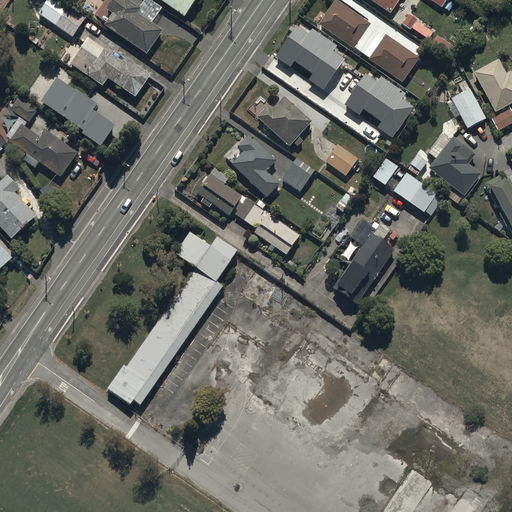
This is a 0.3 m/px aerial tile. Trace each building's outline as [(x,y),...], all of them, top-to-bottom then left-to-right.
[(56,0),(48,0),(38,14),(73,39),(88,18),(72,6),(70,9),(56,0)] [(105,25),(106,25),(147,55),(164,32),(153,23),(163,9),(150,0),(145,0),(140,8),(129,0),(113,0),(107,9),(113,14),(105,25)] [(159,0),(186,19),(198,0),(159,0)] [(353,50),(369,28),(371,25),(336,0),(319,25),(353,50)] [(370,0),(373,2),(371,6),(376,9),(379,6),(391,14),(401,0),(370,0)] [(410,30),(417,21),(409,15),(402,25),(410,30)] [(308,33),(297,25),(275,56),(290,66),(294,61),(313,74),(309,79),(324,90),(345,59),(334,50),(337,45),(312,28),(308,33)] [(439,37),(422,26),(417,33),(434,45),(439,37)] [(384,39),(369,60),(403,84),(421,59),(387,35),(384,39)] [(103,88),(109,79),(136,98),(151,76),(126,58),(123,63),(104,49),(86,76),(103,88)] [(498,59),(473,73),(495,114),(511,104),(511,73),(511,71),(506,74),(498,59)] [(376,81),(365,73),(344,104),(358,114),(362,109),(381,122),(377,128),(392,138),(414,107),(402,99),(406,93),(380,76),(376,81)] [(58,79),(42,102),(80,129),(78,131),(101,148),(115,128),(128,136),(141,118),(100,88),(91,100),(77,90),(76,91),(58,79)] [(486,120),(470,90),(451,100),(452,102),(447,105),(455,119),(459,116),(467,130),(486,120)] [(313,122),(285,97),(273,110),(269,106),(258,118),(290,147),(313,122)] [(33,105),(31,108),(18,98),(10,109),(30,124),(38,113),(35,111),(37,108),(33,105)] [(498,133),(511,124),(511,114),(509,110),(491,120),(498,133)] [(23,125),(10,141),(20,149),(17,153),(25,159),(24,160),(35,169),(40,163),(61,179),(79,154),(47,130),(40,138),(23,125)] [(244,153),(232,165),(263,194),(260,196),(263,200),(266,197),(268,199),(281,185),(268,173),(270,171),(269,170),(277,162),(250,136),(239,148),(244,153)] [(453,137),(428,169),(464,197),(481,175),(468,164),(475,155),(453,137)] [(338,146),(326,162),(346,178),(359,161),(338,146)] [(427,164),(417,156),(410,165),(411,166),(408,170),(416,177),(427,164)] [(315,172),(297,159),(283,179),(301,192),(315,172)] [(399,168),(387,160),(374,179),(386,187),(394,176),(395,177),(397,174),(396,173),(399,168)] [(229,216),(232,213),(244,222),(255,206),(226,185),(230,179),(215,169),(197,194),(198,194),(229,216)] [(407,173),(394,192),(424,214),(425,212),(431,216),(441,201),(435,197),(437,195),(407,173)] [(20,190),(8,177),(0,183),(0,228),(11,241),(23,230),(23,231),(30,225),(29,224),(37,217),(16,194),(20,190)] [(508,227),(511,231),(511,232),(511,183),(509,178),(487,189),(487,190),(497,207),(499,206),(503,213),(499,215),(506,228),(508,227)] [(336,207),(344,213),(353,199),(346,194),(336,207)] [(267,205),(260,201),(256,206),(255,206),(244,222),(253,228),(256,224),(259,226),(254,233),(272,246),(269,249),(273,252),(275,248),(287,256),(301,237),(268,214),(266,218),(262,216),(264,212),(263,211),(267,205)] [(364,246),(334,288),(356,304),(396,249),(373,232),(375,228),(362,219),(350,236),(364,246)] [(232,257),(192,229),(176,252),(197,267),(110,390),(137,409),(224,287),(215,280),(232,257)] [(0,271),(13,258),(0,245),(0,271)] [(39,438),(27,456),(66,481),(64,484),(80,495),(92,478),(77,468),(94,443),(64,423),(49,445),(39,438)] [(160,483),(133,463),(120,482),(136,494),(131,500),(142,508),(160,483)] [(88,511),(0,473),(0,499),(29,511),(88,511)]
